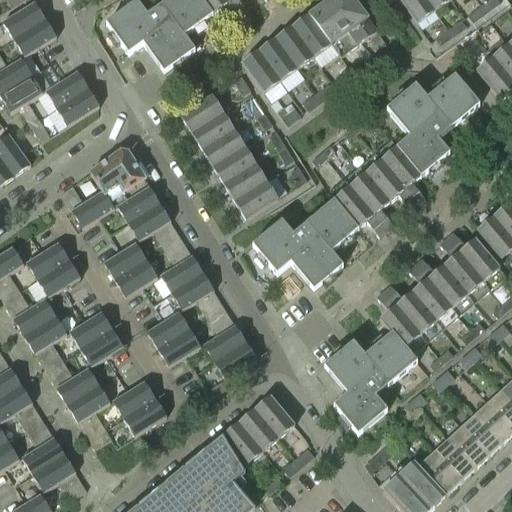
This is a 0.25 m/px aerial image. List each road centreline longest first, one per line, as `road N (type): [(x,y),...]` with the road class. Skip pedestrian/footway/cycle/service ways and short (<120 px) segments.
road 1 (residential): [(194,440),(42,194)]
road 2 (residential): [(279,369),(136,125)]
road 3 (residential): [(279,369),(372,511)]
road 4 (residential): [(136,125),(59,0)]
